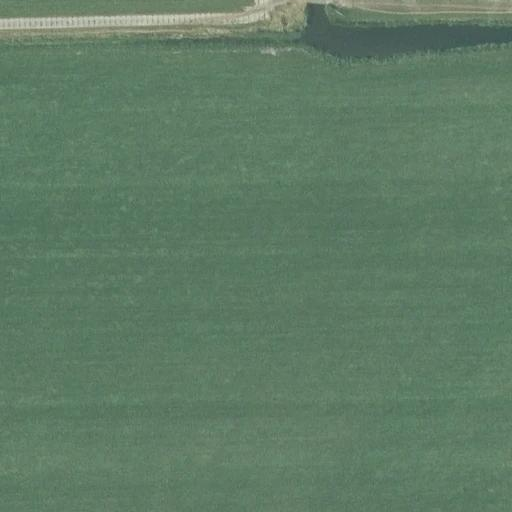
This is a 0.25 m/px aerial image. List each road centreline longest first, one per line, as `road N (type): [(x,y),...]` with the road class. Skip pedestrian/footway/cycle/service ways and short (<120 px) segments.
road 1 (track): [(276,0),(255,18),(0,24)]
road 2 (track): [(511,2),(337,0)]
